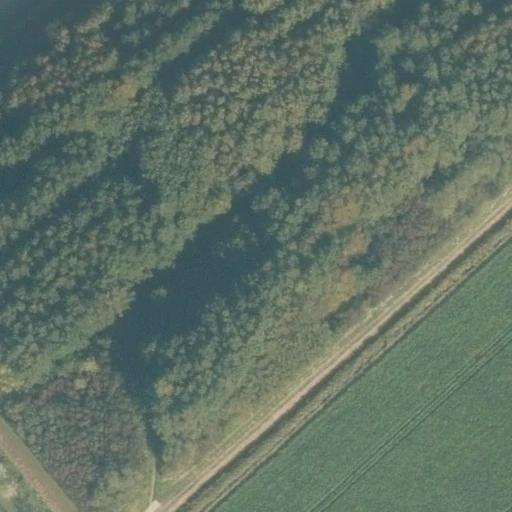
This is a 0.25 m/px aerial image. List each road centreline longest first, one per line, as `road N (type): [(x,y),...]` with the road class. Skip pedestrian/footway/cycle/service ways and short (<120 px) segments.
road 1 (track): [(71,511),(0,424),(0,51),(65,0)]
road 2 (track): [(152,511),(511,189)]
